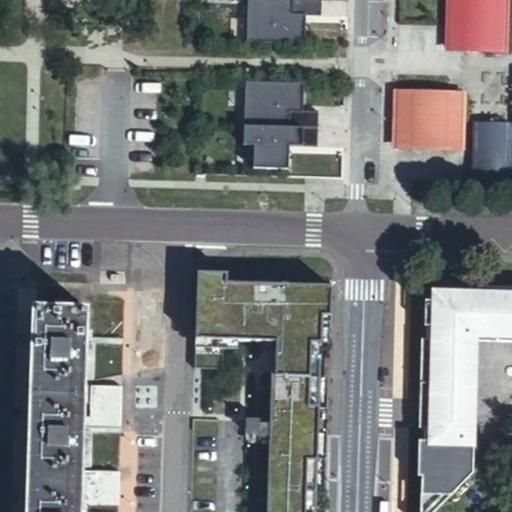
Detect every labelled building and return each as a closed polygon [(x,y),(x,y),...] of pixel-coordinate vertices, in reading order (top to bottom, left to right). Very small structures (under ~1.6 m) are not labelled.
[(263,0),(245,0),(244,44),(303,46),(304,17),(319,18),(320,2),(291,1),(263,0)] [(448,0),(447,52),(504,54),(505,0),(448,0)] [(302,85),(243,84),(242,128),(316,130),(316,114),(301,114),(302,85)] [(461,99),(395,97),(394,149),(460,151),(461,99)] [(316,130),(242,128),(241,147),(252,147),(251,170),(286,171),(287,148),(315,149),(316,130)] [(511,133),(506,134),(506,130),(475,129),(474,186),(505,187),(505,182),(511,182),(511,133)] [(230,284),(231,270),(200,269),(197,368),(225,369),(226,342),(274,344),(268,511),(317,511),(324,316),(332,316),(333,288),(230,284)] [(476,343),(511,344),(511,293),(478,293),(478,298),(432,296),(432,303),(431,326),(427,326),(427,328),(427,341),(424,430),(424,443),(422,442),(421,478),(420,496),(450,498),(472,475),(473,444),(470,444),(470,418),(474,418),(476,343)] [(431,326),(432,303),(422,303),(421,328),(427,328),(427,326),(431,326)] [(81,511),(84,426),(84,417),(87,310),(37,308),(31,511),(81,511)] [(418,430),(424,430),(427,341),(421,340),(418,430)] [(122,427),(123,388),(95,387),(94,417),(84,417),(84,426),(122,427)]
